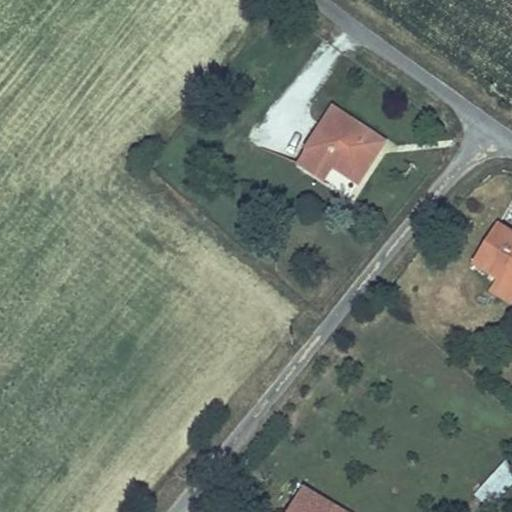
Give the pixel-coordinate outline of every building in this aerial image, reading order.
[(359,188),(388,145),(335,109),(306,153),(334,172),(359,188)] [(297,167),(325,185),(334,172),(306,153),(297,167)] [(511,234),(498,226),(473,266),(497,281),(491,292),(511,304),(511,234)] [(482,489),(498,500),(511,481),(511,462),(504,457),(482,489)] [(339,511),(306,492),(294,511),(339,511)] [(243,511),(248,504),(233,495),(222,511),(243,511)]
